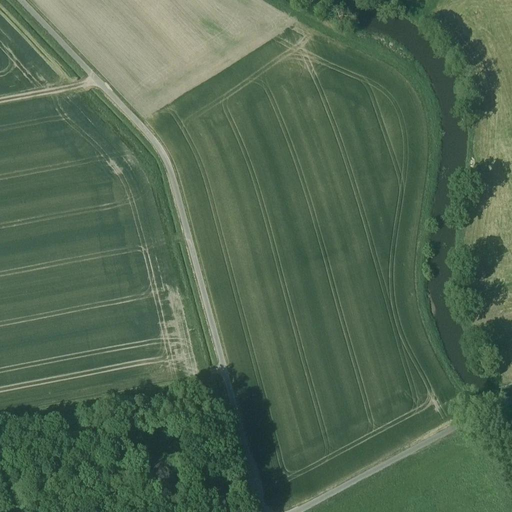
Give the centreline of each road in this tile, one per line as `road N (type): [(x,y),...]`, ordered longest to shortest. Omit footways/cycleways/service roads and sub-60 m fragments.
road 1 (unclassified): [(255,511),(158,179),(131,136),(7,0)]
road 2 (unclassified): [(511,401),(276,511)]
